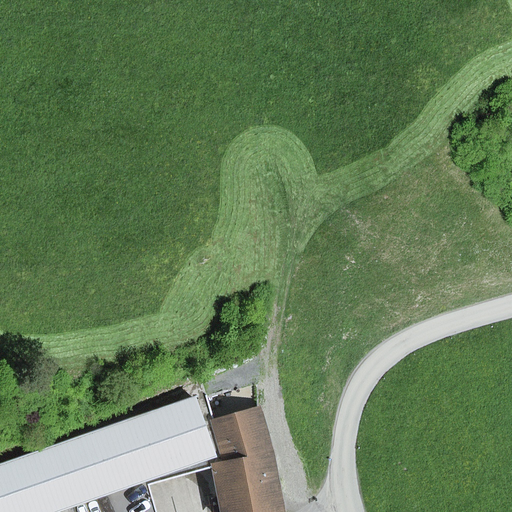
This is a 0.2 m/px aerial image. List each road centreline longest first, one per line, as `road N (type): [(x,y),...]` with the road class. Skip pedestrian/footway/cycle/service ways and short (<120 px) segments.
road 1 (track): [(301,511),(269,360),(288,261),(273,159)]
road 2 (tertiary): [(351,511),(343,441),(354,400),(380,361),(418,335),(511,307)]
